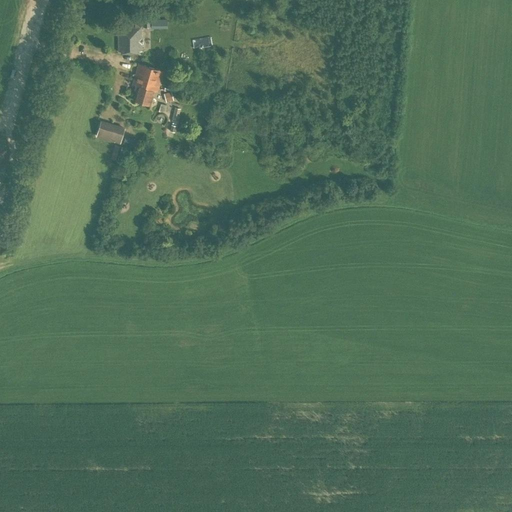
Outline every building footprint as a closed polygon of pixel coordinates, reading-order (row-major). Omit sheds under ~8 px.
[(117,52),(142,51),(141,26),(116,27),(117,52)] [(155,90),(158,91),(164,71),(140,64),(134,84),(138,85),(134,99),(151,104),(155,90)] [(166,93),(164,93),(166,101),(166,102),(174,100),(171,91),(166,93)] [(161,104),(159,111),(165,113),(167,105),(161,104)] [(177,122),(181,109),(174,107),(171,121),(177,122)] [(121,142),(125,128),(102,121),(97,136),(121,142)]
